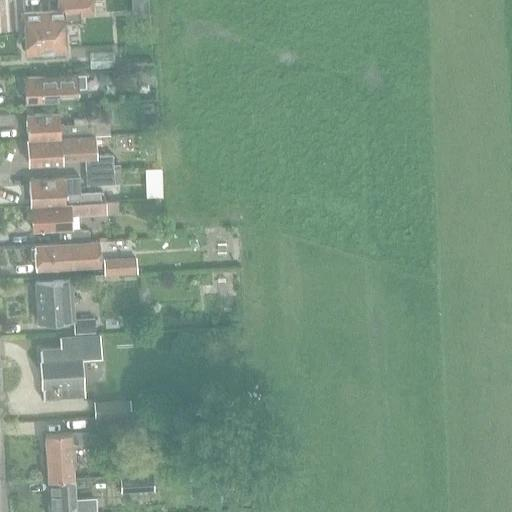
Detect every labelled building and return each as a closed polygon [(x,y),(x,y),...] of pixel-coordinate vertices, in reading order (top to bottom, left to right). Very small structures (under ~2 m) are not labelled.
[(80,21),(79,14),(92,13),(91,0),(57,0),(58,10),(23,12),(25,51),(65,48),(63,22),(80,21)] [(133,70),(153,69),(153,61),(133,63),(133,70)] [(154,70),(135,71),(136,83),(154,82),(154,70)] [(56,89),(85,87),(84,74),(23,77),(24,101),(57,100),(56,89)] [(109,133),(109,132),(108,115),(87,116),(87,124),(59,125),(58,112),(26,114),(27,139),(94,135),(94,134),(109,133)] [(140,132),(156,131),(155,118),(139,119),(140,132)] [(61,162),(61,158),(84,156),(85,169),(119,167),(119,163),(112,164),(112,153),(95,154),(94,135),(27,139),(28,163),(61,162)] [(119,167),(85,169),(85,184),(120,182),(119,167)] [(31,204),(96,200),(95,192),(64,194),(63,177),(30,179),(31,204)] [(78,214),(86,213),(106,212),(105,200),(96,200),(31,204),(33,229),(58,228),(59,242),(89,240),(88,231),(81,231),(81,227),(78,227),(78,214)] [(105,234),(135,230),(134,223),(104,226),(105,234)] [(155,226),(152,230),(152,237),(163,236),(163,226),(155,226)] [(35,267),(99,262),(100,262),(99,240),(89,240),(59,242),(33,244),(35,267)] [(104,275),(137,273),(136,258),(103,259),(104,275)] [(87,278),(36,281),(38,321),(70,319),(69,296),(88,295),(87,278)] [(94,318),(72,320),(73,334),(95,333),(94,318)] [(98,357),(97,335),(61,337),(61,347),(39,348),(42,397),(82,395),(80,358),(98,357)] [(129,399),(93,401),(94,417),(130,416),(129,399)] [(97,440),(125,439),(123,418),(96,419),(97,440)] [(47,479),(73,478),(71,443),(86,442),(85,431),(44,434),(47,479)] [(120,493),(154,491),(153,475),(119,477),(120,493)] [(95,511),(94,498),(75,500),(73,478),(47,479),(49,511),(95,511)]
